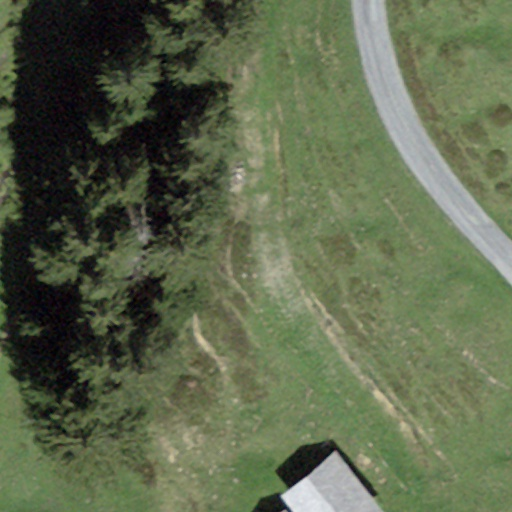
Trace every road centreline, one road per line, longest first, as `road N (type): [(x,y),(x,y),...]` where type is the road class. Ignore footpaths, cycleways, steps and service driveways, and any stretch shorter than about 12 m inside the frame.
road 1 (track): [(263,245),(299,337),(345,417),(398,463),(414,511)]
road 2 (residential): [(364,0),(378,77),(397,121),(511,267)]
